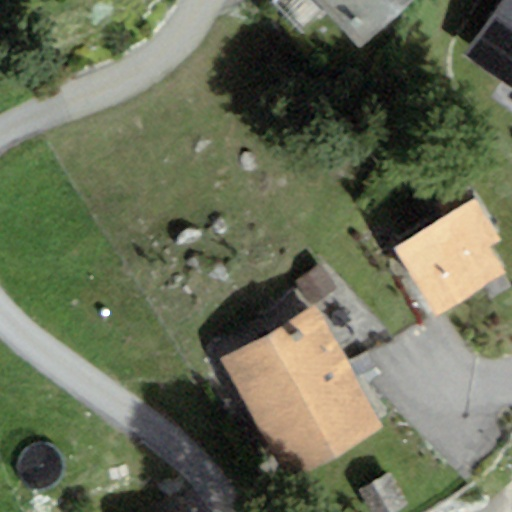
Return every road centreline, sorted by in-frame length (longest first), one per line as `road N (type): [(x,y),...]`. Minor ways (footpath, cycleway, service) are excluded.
road 1 (residential): [(229,511),(199,473),(0,308)]
road 2 (residential): [(202,0),(164,53),(136,74),(0,139)]
